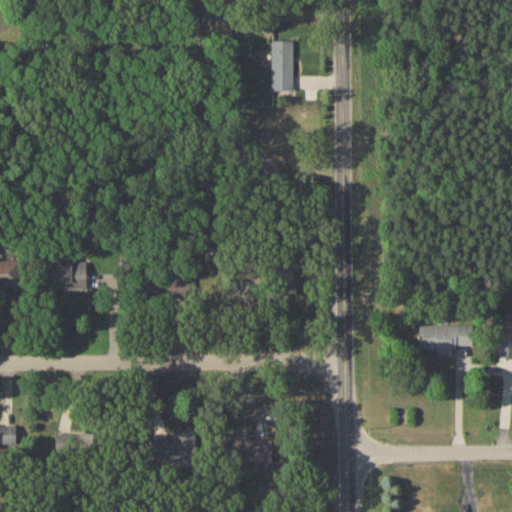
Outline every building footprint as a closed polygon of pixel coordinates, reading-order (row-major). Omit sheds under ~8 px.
[(271,40),(269,90),(291,91),(293,40),(271,40)] [(85,262),(50,263),(50,282),(63,282),(63,288),(86,288),(85,262)] [(511,321),(502,320),(497,353),(511,354),(511,321)] [(436,348),(436,353),(453,353),(453,344),(472,344),(472,324),(418,323),(417,348),(436,348)] [(151,460),(193,461),(193,431),(175,430),(175,437),(151,437),(151,460)] [(223,437),(224,460),(271,459),(271,436),(223,437)]
